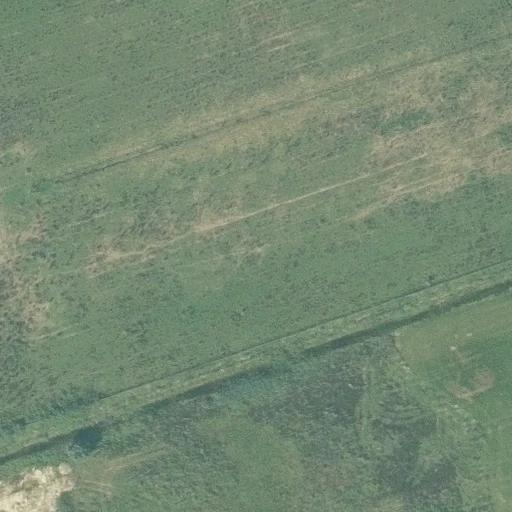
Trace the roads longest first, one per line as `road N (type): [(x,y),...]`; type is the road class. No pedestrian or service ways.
road 1 (residential): [(0,437),(352,324)]
road 2 (residential): [(352,324),(400,511)]
road 3 (residential): [(504,0),(504,140),(511,174)]
road 4 (residential): [(352,324),(511,272)]
